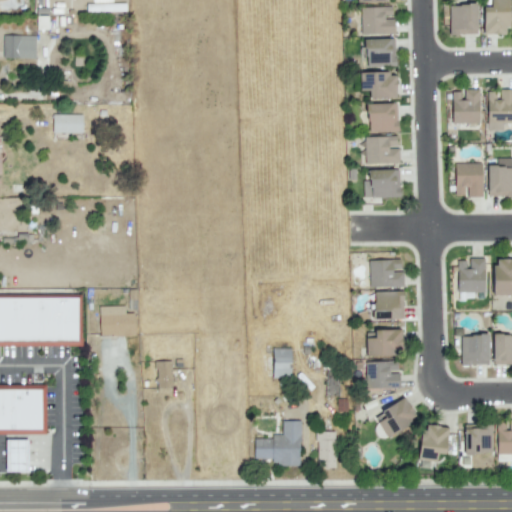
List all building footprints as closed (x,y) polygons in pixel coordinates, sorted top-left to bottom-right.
[(508,0),(490,0),(490,7),(483,6),(482,33),(508,34),(508,0)] [(448,4),(449,34),(476,34),(476,4),(448,4)] [(394,33),(394,17),(392,17),(391,6),(359,7),(360,34),(394,33)] [(35,58),(35,36),(3,35),(2,58),(35,58)] [(364,39),(365,66),(395,66),(394,38),(364,39)] [(396,97),(395,72),(359,73),(359,91),(368,90),(369,97),(396,97)] [(486,92),(487,130),(502,129),(502,123),(511,122),(511,88),(499,89),(499,91),(486,92)] [(478,90),(451,90),(452,123),(478,123),(478,90)] [(396,103),(366,104),(367,132),(397,131),(396,103)] [(52,133),(82,133),(82,114),(52,114),(52,133)] [(396,136),(364,137),(364,163),(399,163),(398,148),(396,148),(396,136)] [(487,196),(511,195),(511,157),(496,158),(496,164),(486,165),(487,196)] [(454,195),(465,195),(465,197),(482,196),(481,162),(454,163),(454,195)] [(362,197),(400,196),(399,169),(367,170),(367,179),(362,179),(362,197)] [(456,259),(457,292),(484,291),(483,258),(456,259)] [(493,295),(510,294),(510,285),(511,285),(511,258),(492,259),(493,295)] [(369,287),(401,286),(401,259),(368,260),(369,287)] [(403,318),(402,290),(373,291),(373,319),(403,318)] [(0,296),(0,347),(80,347),(80,296),(0,296)] [(124,305),(98,306),(99,336),(135,335),(134,313),(124,313),(124,305)] [(373,330),(373,338),(365,338),(365,355),(401,355),(400,329),(373,330)] [(488,364),(487,334),(459,334),(460,364),(488,364)] [(492,364),(511,364),(511,334),(492,334),(492,364)] [(291,348),(272,348),(271,377),(290,377),(291,348)] [(171,360),(155,361),(156,387),(171,387),(171,360)] [(365,388),(398,387),(397,361),(364,361),(365,388)] [(0,387),(0,436),(45,436),(45,387),(0,387)] [(387,438),(417,418),(403,397),(373,416),(387,438)] [(511,453),(511,419),(506,419),(506,422),(496,422),(496,454),(511,453)] [(253,438),(254,459),(273,458),(273,466),(300,465),(299,420),(281,420),(282,434),(271,434),(272,438),(253,438)] [(463,424),(464,454),(491,453),(491,423),(463,424)] [(419,460),(435,461),(436,453),(445,453),(447,426),(421,424),(419,460)] [(334,431),(316,431),(317,468),(335,468),(334,431)] [(26,439),(5,440),(5,472),(27,471),(26,439)]
